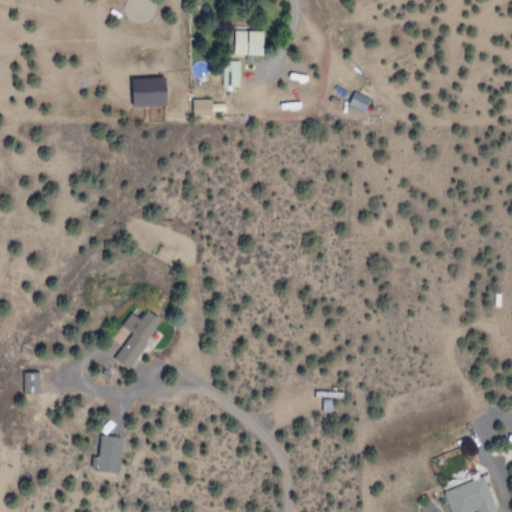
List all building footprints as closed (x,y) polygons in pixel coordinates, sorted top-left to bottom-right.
[(261,30),(232,30),(232,55),(261,55),(261,30)] [(237,86),(237,60),(225,60),(225,86),(237,86)] [(134,105),(168,105),(168,77),(134,78),(134,105)] [(349,104),(364,111),(371,98),(355,91),(349,104)] [(212,99),(193,99),(194,115),(213,115),(212,99)] [(127,368),(156,316),(143,309),(138,317),(128,311),(119,327),(127,332),(111,359),(127,368)] [(24,393),(41,394),(41,372),(25,372),(24,393)] [(117,435),(97,435),(96,471),(116,472),(117,435)] [(494,511),(483,475),(442,488),(448,511),(472,511),(476,511),(494,511)]
